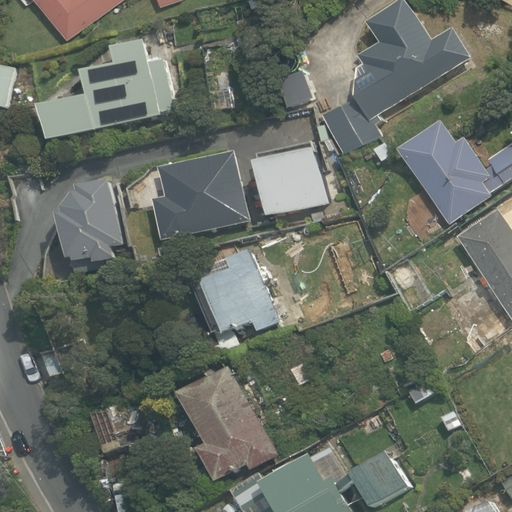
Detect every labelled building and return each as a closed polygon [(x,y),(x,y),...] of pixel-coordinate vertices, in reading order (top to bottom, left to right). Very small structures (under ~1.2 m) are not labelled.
[(41,0),(70,40),(125,0),(41,0)] [(384,44),(362,58),(395,110),(476,60),(457,29),(436,42),(410,0),(372,24),(384,44)] [(44,108),(53,142),(166,117),(165,115),(178,111),(167,61),(153,64),(147,42),(116,48),(120,65),(87,73),(92,96),(44,108)] [(0,107),(9,109),(18,69),(0,65),(0,107)] [(384,137),(365,99),(327,117),(347,156),(384,137)] [(447,122),(402,151),(453,227),(497,198),(494,194),(511,182),(511,147),(492,161),(495,167),(489,170),(469,139),(461,144),(447,122)] [(263,164),(261,164),(274,219),(334,206),(321,151),(320,152),(318,144),(262,156),(263,164)] [(396,156),(389,144),(377,151),(385,163),(396,156)] [(163,199),(156,201),(166,243),(255,223),(239,152),(163,169),(168,191),(161,192),(163,199)] [(128,246),(112,182),(82,188),(84,194),(79,195),(70,210),(70,214),(64,216),(74,262),(78,260),(79,264),(98,260),(99,265),(119,260),(116,249),(128,246)] [(511,223),(504,212),(461,239),(488,278),(483,281),(489,290),(494,287),(511,314),(511,223)] [(218,277),(207,282),(229,335),(257,323),(262,333),(285,323),(255,251),(215,268),(218,277)] [(384,267),(348,278),(357,309),(393,298),(384,267)] [(495,302),(481,282),(452,301),(466,321),(495,302)] [(511,326),(501,311),(472,331),(474,334),(465,341),(476,357),(511,332),(511,326)] [(83,339),(44,355),(54,379),(93,362),(83,339)] [(319,378),(310,361),(293,371),(302,387),(319,378)] [(251,466),(254,472),(283,456),(233,367),(183,395),(211,445),(202,450),(220,483),(251,466)] [(126,402),(95,414),(111,455),(142,443),(126,402)] [(359,485),(376,511),(414,487),(391,451),(354,474),(355,476),(352,477),(332,444),(321,451),(323,455),(315,459),(313,456),(297,466),(294,462),(279,472),(281,476),(269,484),(263,475),(235,492),(247,511),(357,511),(346,493),(359,485)] [(500,511),(495,503),(479,511),(500,511)]
